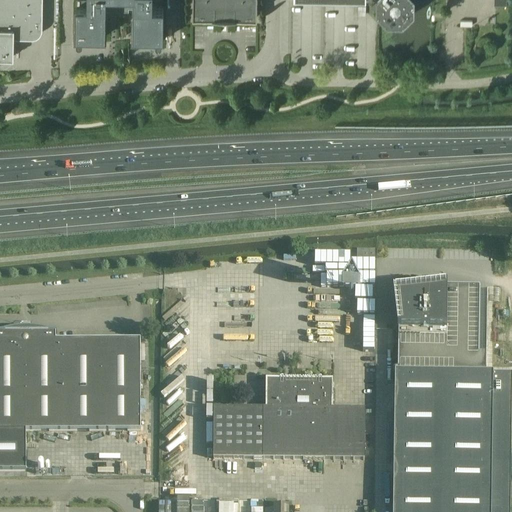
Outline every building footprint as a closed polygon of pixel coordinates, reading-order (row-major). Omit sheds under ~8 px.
[(42,0),(0,0),(0,56),(14,57),(14,37),(32,37),(35,36),(38,35),(40,33),(42,30),(42,27),(42,0)] [(76,5),(75,36),(76,36),(76,38),(77,40),(78,41),(79,41),(81,41),(82,40),(83,38),(83,36),(104,36),(106,36),(106,17),(109,14),(106,10),(106,6),(110,6),(128,7),(133,7),(133,37),(135,37),(155,37),(155,39),(156,41),(157,42),(159,43),(160,42),(162,41),(162,39),(162,37),(163,37),(164,7),(152,7),(152,1),(152,0),(86,0),(87,6),(78,5),(76,5)] [(256,0),(193,0),(193,16),(256,17),(256,0)] [(294,0),(295,1),(366,2),(365,0),(378,0),(379,9),(381,11),(381,13),(384,16),(386,16),(388,18),(401,18),(411,9),(411,0),(294,0)] [(375,250),(357,250),(357,261),(375,261),(375,250)] [(510,511),(510,509),(511,472),(511,375),(486,375),(486,374),(487,288),(447,287),(446,287),(446,294),(398,293),(397,330),(398,330),(398,331),(398,351),(398,374),(394,374),(392,511),(510,511)] [(0,471),(25,471),(25,432),(141,432),(140,341),(55,341),(55,339),(55,337),(55,335),(57,335),(57,334),(53,334),(46,332),(39,330),(32,330),(25,329),(18,330),(11,331),(4,332),(0,333),(0,471)] [(317,382),(314,379),(311,382),(267,382),(267,410),(214,410),(213,460),(364,461),(365,411),(331,411),(331,401),(334,401),(335,392),(331,392),(331,383),(317,382)]
